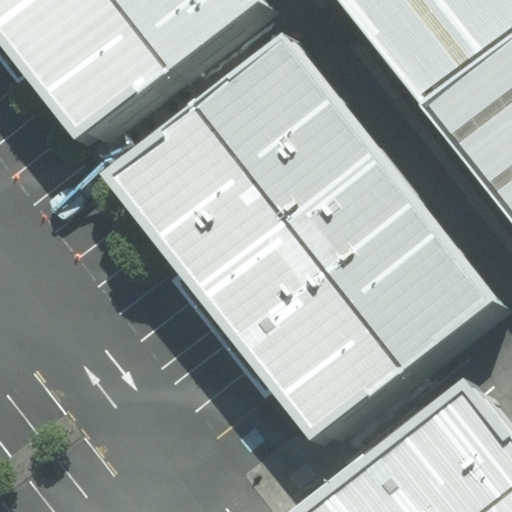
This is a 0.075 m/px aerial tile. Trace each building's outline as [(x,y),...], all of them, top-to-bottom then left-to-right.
[(321,45),(286,0),(0,0),(0,5),(137,185),(321,45)] [(511,0),(368,0),(436,87),(484,153),(511,131),(511,0)] [(511,366),(511,294),(337,63),(150,203),(359,480),(511,366)] [(511,131),(484,153),(511,189),(511,131)] [(511,511),(511,436),(414,511),(511,511)]
